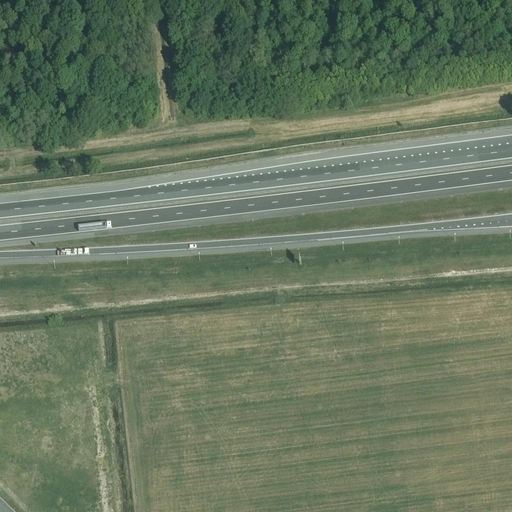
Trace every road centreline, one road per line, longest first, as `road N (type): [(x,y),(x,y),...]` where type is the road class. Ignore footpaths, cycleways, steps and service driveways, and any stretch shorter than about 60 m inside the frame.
road 1 (motorway): [(511,149),(0,209)]
road 2 (motorway): [(0,233),(511,177)]
road 3 (motorway): [(0,254),(511,217)]
